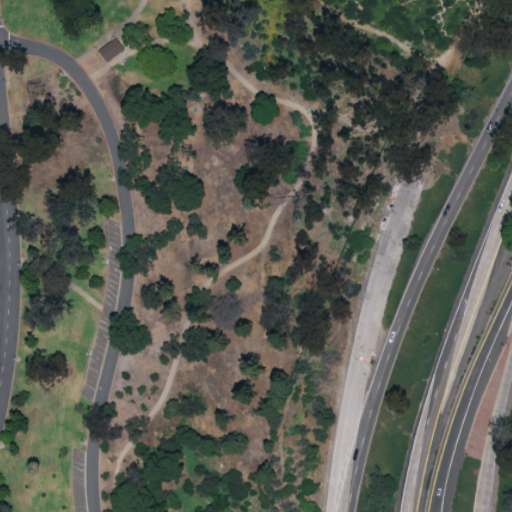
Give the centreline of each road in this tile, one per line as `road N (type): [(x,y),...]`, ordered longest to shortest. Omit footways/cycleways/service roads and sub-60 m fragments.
road 1 (residential): [(98,511),(95,453),(131,266),(125,191),(107,126),(71,68),(48,54),(0,45)]
road 2 (motorway): [(511,99),(413,300),(346,511)]
road 3 (motorway): [(511,192),(435,393),(408,511)]
road 4 (residential): [(0,141),(10,263),(0,382)]
road 5 (motorway): [(435,511),(456,427),(511,295)]
